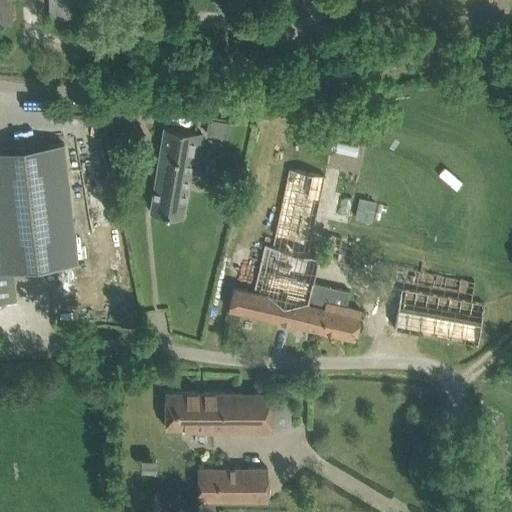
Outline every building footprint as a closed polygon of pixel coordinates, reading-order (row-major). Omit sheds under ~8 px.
[(0,0),(0,24),(11,24),(11,4),(10,0),(0,0)] [(50,0),(50,17),(46,17),(46,23),(87,22),(87,2),(86,0),(50,0)] [(196,173),(202,133),(165,127),(151,212),(182,217),(190,172),(196,173)] [(64,142),(0,149),(0,271),(78,263),(64,142)] [(308,254),(326,178),(289,170),(273,245),(265,244),(254,290),(234,286),(228,309),(355,339),(362,310),(347,306),(350,291),(313,282),(319,257),(308,254)] [(350,263),(356,238),(329,232),(323,257),(350,263)] [(395,327),(478,342),(485,303),(473,301),(477,280),(394,264),(390,285),(402,287),(395,327)] [(292,427),(291,392),(166,392),(166,427),(198,427),(198,432),(270,432),(270,427),(292,427)] [(268,500),(268,468),(198,468),(198,500),(268,500)]
